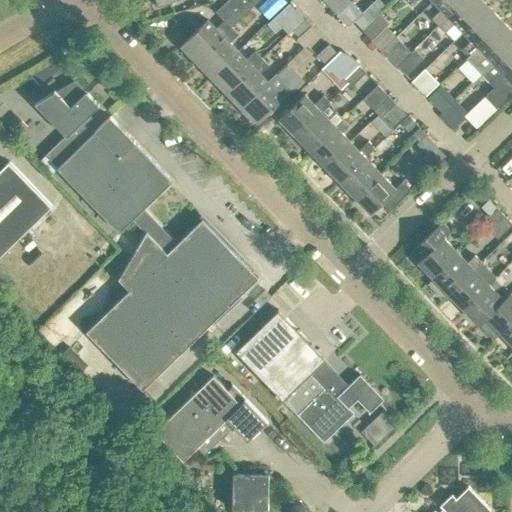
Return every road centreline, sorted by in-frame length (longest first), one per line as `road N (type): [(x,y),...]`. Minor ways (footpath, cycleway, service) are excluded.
road 1 (unclassified): [(81,0),(350,277)]
road 2 (residential): [(350,277),(511,124)]
road 3 (unclassified): [(350,277),(470,406)]
road 4 (unclassified): [(364,511),(470,406)]
